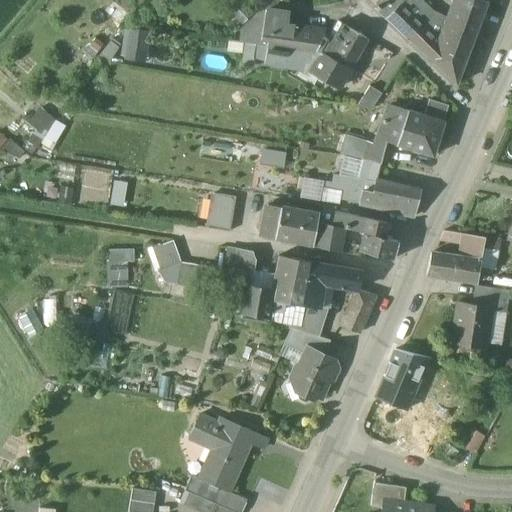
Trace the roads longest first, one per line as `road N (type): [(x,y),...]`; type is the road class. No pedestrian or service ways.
road 1 (residential): [(403,287),(375,265),(191,235)]
road 2 (track): [(191,235),(0,207)]
road 3 (residential): [(335,443),(451,485),(511,494)]
road 4 (tertiary): [(403,287),(478,119)]
road 5 (tertiary): [(335,443),(403,287)]
road 6 (residential): [(478,119),(358,0)]
